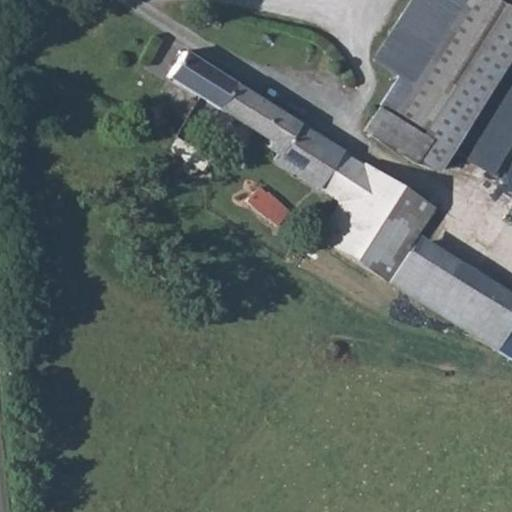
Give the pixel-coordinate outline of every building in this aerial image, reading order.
[(416,43),(376,109),(427,139),(448,148),(511,31),(511,10),(492,0),(403,0),(390,27),(416,43)] [(413,195),(180,54),(164,77),(269,140),(265,147),(275,153),(272,159),(328,192),(338,199),(330,212),(316,236),(387,278),(431,208),(413,195)] [(376,109),(361,132),(412,164),(426,141),(376,109)] [(181,170),(193,178),(200,167),(207,157),(171,137),(163,153),(182,167),(181,170)] [(200,167),(193,178),(201,183),(207,171),(200,167)] [(245,201),(269,220),(277,227),(285,217),(290,210),(256,187),(245,201)] [(328,192),(320,205),(330,212),(338,199),(328,192)] [(387,284),(498,347),(511,323),(511,287),(416,233),(387,284)]
